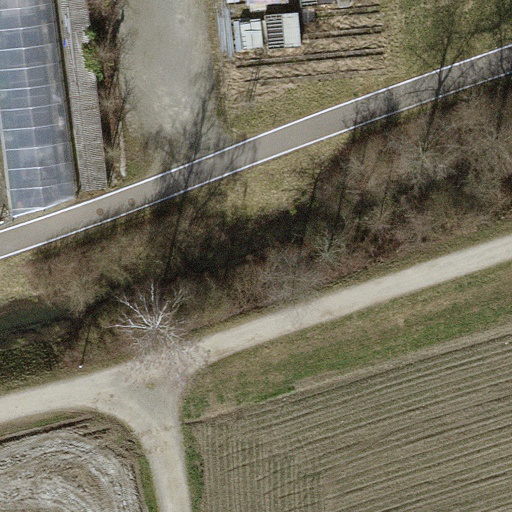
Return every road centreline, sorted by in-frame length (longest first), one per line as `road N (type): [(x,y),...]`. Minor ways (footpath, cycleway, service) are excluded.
road 1 (track): [(0,250),(511,75)]
road 2 (track): [(511,263),(162,380),(0,421)]
road 3 (track): [(162,380),(178,511)]
